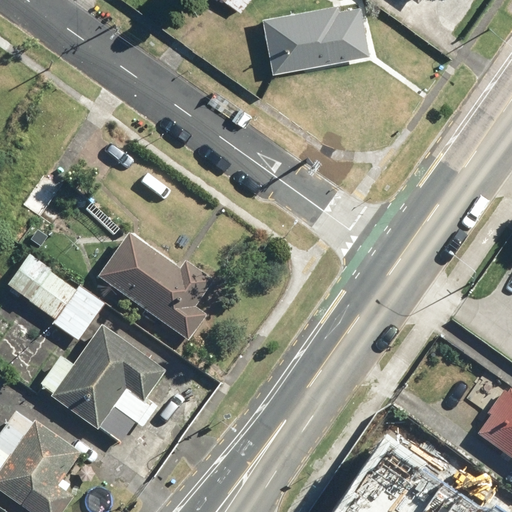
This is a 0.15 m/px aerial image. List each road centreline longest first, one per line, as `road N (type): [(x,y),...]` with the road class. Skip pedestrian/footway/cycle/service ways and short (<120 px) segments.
road 1 (residential): [(396,263),(30,0)]
road 2 (primary): [(396,263),(221,511)]
road 3 (primary): [(511,106),(396,263)]
